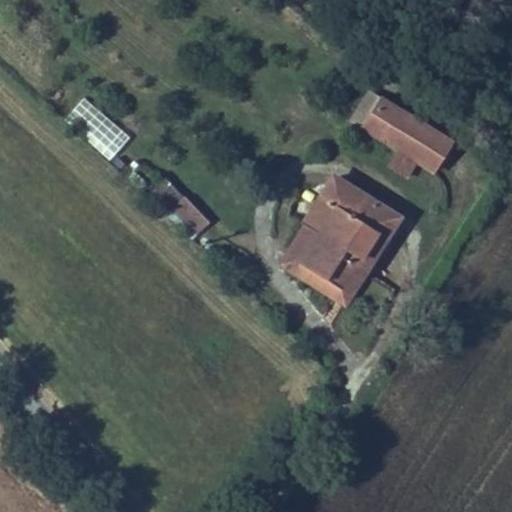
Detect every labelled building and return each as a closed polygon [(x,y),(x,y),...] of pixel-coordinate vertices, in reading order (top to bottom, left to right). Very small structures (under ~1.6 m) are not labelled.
[(63,119),(108,160),(129,138),(84,96),(63,119)] [(383,140),(400,112),(382,101),(365,128),(383,140)] [(383,140),(434,172),(452,144),(400,112),(383,140)] [(319,234),(300,264),(342,290),(377,233),(385,238),(398,218),(333,178),(304,224),(306,226),(319,234)] [(209,237),(185,215),(176,224),(200,247),(209,237)] [(319,234),(306,226),(282,264),(345,303),(385,238),(377,233),(342,290),(300,264),(319,234)]
